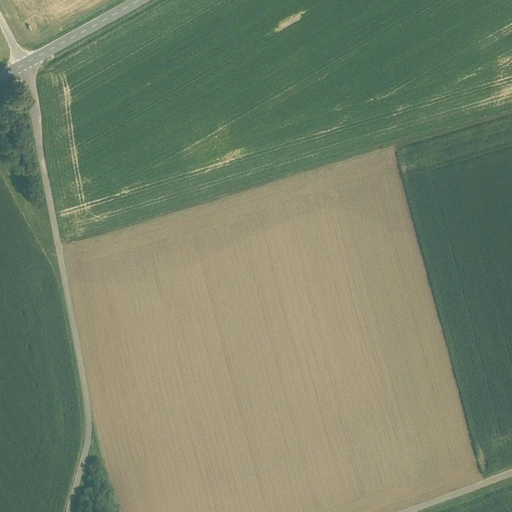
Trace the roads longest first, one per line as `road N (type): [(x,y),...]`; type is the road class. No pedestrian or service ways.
road 1 (track): [(59,249),(511,113)]
road 2 (track): [(69,511),(88,438),(87,403),(22,66)]
road 3 (secondary): [(140,0),(0,77)]
